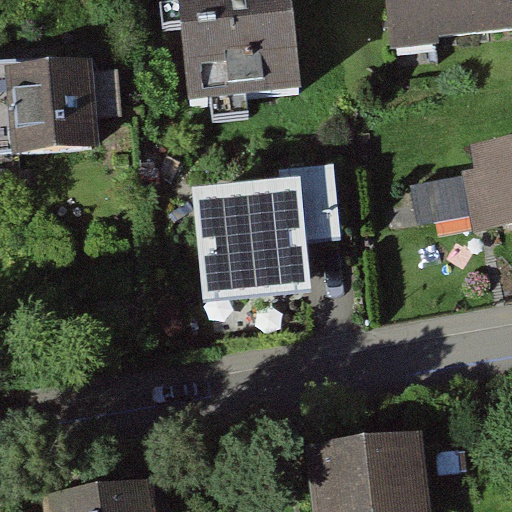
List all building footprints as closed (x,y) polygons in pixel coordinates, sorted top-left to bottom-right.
[(293,0),(179,0),(188,105),(301,96),(293,0)] [(511,0),(385,0),(392,55),(511,40),(511,0)] [(100,64),(0,66),(0,153),(102,151),(100,64)] [(463,183),(412,192),(418,229),(471,220),(474,237),(487,234),(511,230),(511,146),(471,154),(474,176),(462,178),(463,183)] [(299,175),(300,191),(305,245),(322,243),(339,241),(332,172),(299,175)] [(299,191),(193,201),(203,311),(310,301),(305,245),(300,191),(299,191)] [(435,511),(426,433),(304,448),(311,511),(435,511)] [(158,511),(154,483),(46,499),(47,511),(158,511)]
